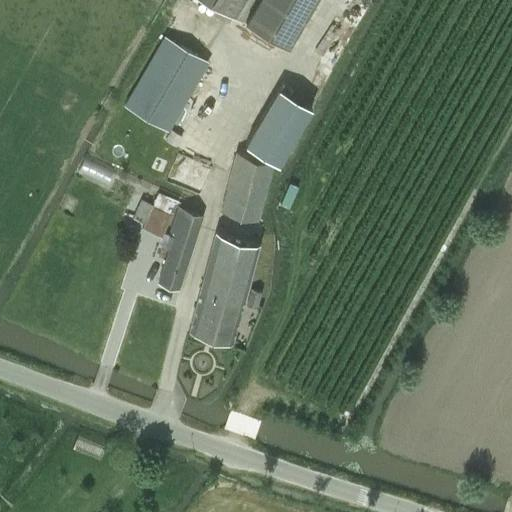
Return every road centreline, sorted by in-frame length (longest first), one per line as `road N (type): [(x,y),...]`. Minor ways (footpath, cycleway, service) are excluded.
road 1 (track): [(161,430),(169,367),(230,141),(333,0)]
road 2 (unclassified): [(413,511),(0,369)]
